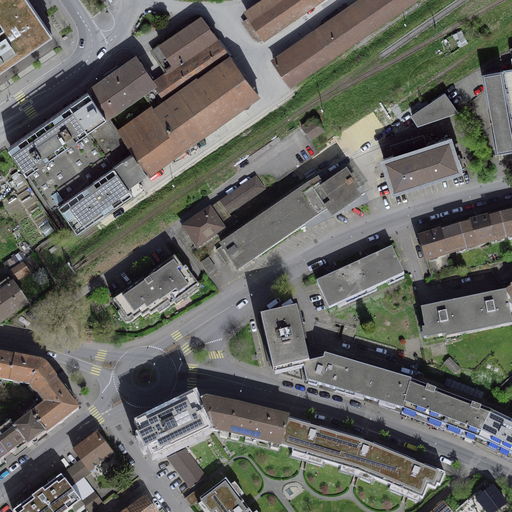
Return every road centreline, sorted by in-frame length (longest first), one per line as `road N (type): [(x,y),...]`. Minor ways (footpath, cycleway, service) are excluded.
road 1 (tertiary): [(511,187),(351,238),(226,313)]
road 2 (tertiary): [(236,382),(386,426),(511,477)]
road 3 (tertiary): [(68,0),(92,37),(88,59),(0,123)]
road 4 (unknown): [(365,150),(298,185),(238,233)]
road 5 (tertiary): [(0,488),(106,410)]
road 6 (tertiary): [(122,370),(0,339)]
road 7 (residential): [(106,410),(177,511)]
